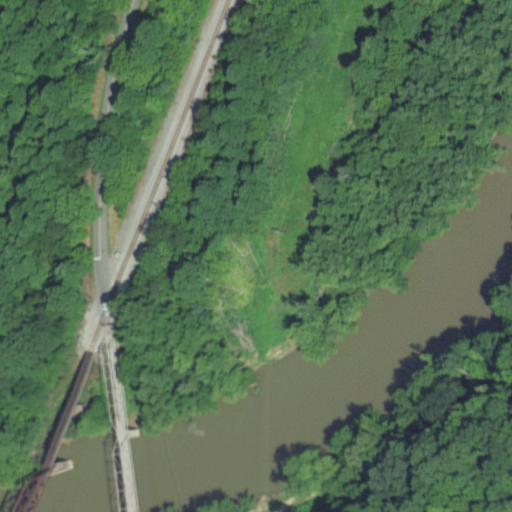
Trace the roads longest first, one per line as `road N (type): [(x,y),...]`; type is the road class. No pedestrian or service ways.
road 1 (secondary): [(133,0),(107,113),(102,257)]
road 2 (secondary): [(102,257),(132,511)]
